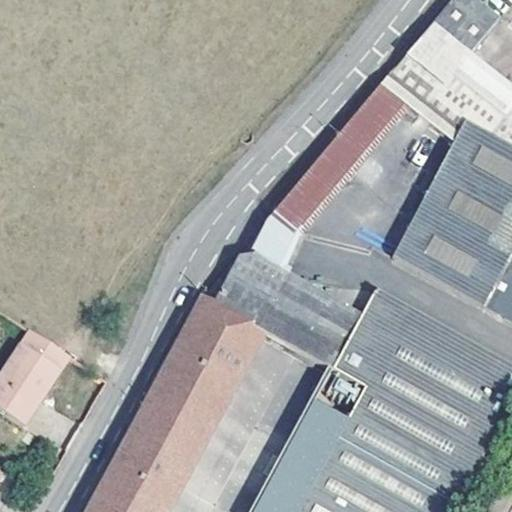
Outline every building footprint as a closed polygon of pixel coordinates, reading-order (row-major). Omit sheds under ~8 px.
[(511,320),(511,85),(470,53),(498,18),(474,0),(451,0),(378,87),(401,104),(454,143),(393,255),(511,320)] [(271,264),(401,104),(378,87),(237,257),(255,255),(271,264)] [(333,451),(299,511),(448,511),(511,395),(511,362),(376,288),(362,314),(271,264),(255,255),(237,257),(203,298),(263,331),(367,389),(350,419),(333,451)] [(201,297),(85,511),(165,511),(263,331),(203,298),(201,297)] [(22,346),(61,372),(70,358),(31,331),(22,346)] [(61,372),(22,346),(0,378),(0,410),(21,424),(33,406),(37,408),(61,372)] [(257,511),(299,511),(333,451),(350,419),(316,401),(257,511)] [(33,406),(21,424),(26,428),(39,409),(37,408),(33,406)]
